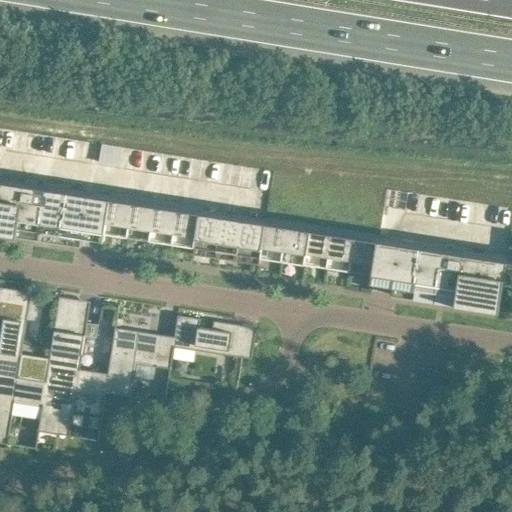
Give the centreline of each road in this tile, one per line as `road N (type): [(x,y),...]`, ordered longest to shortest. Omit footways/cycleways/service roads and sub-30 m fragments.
road 1 (motorway): [(122,0),(511,63)]
road 2 (residential): [(0,481),(82,470),(263,387),(284,368),(293,338)]
road 3 (residential): [(296,310),(0,263)]
road 4 (residential): [(511,344),(296,310)]
